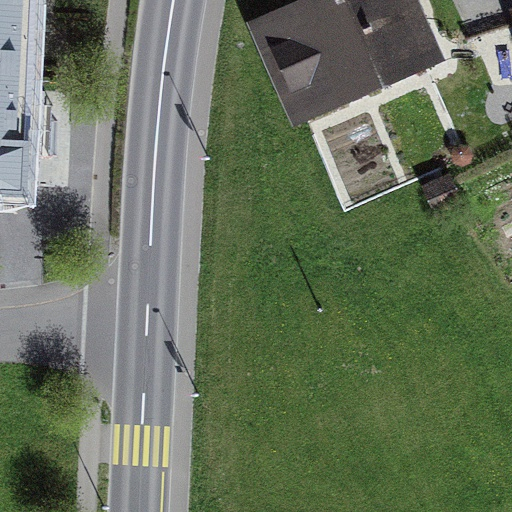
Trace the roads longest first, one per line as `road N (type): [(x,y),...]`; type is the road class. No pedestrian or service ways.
road 1 (tertiary): [(174,0),(147,329)]
road 2 (tertiary): [(147,329),(138,511)]
road 3 (residential): [(147,329),(0,334)]
